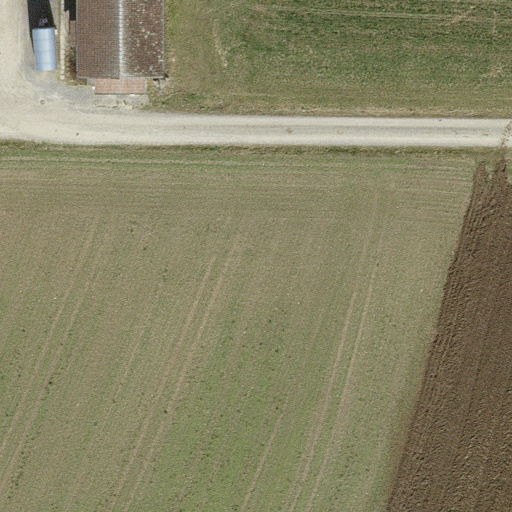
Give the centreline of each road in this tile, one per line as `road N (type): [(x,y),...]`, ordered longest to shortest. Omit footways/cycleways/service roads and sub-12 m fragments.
road 1 (unclassified): [(228,128),(511,133)]
road 2 (track): [(0,122),(228,128)]
